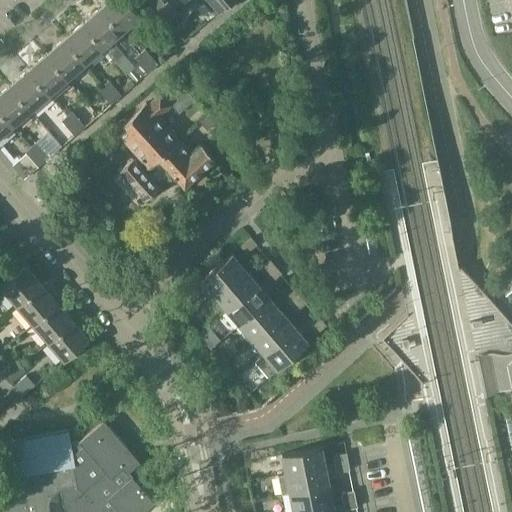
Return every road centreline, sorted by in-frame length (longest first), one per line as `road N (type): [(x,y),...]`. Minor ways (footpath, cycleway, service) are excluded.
road 1 (residential): [(112,312),(329,133)]
road 2 (residential): [(206,511),(210,493),(188,386),(159,352),(141,347)]
road 3 (residential): [(141,347),(142,362),(170,401),(202,511)]
road 4 (residential): [(112,312),(0,185)]
road 5 (residential): [(361,294),(329,133)]
road 6 (residential): [(329,133),(302,0)]
